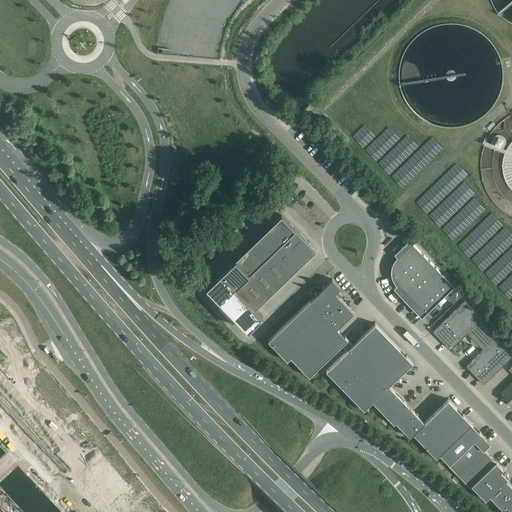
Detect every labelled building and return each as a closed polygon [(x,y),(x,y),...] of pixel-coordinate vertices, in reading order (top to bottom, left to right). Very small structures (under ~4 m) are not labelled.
[(511,114),(511,115),(508,116),(505,118),(502,120),(501,121),(499,124),(496,126),(494,129),(492,131),(491,133),(489,135),(487,138),(486,141),(484,145),(483,148),(482,151),(482,153),(481,156),(481,158),(481,161),(480,164),(480,166),(481,168),(481,171),(481,173),(481,176),(482,178),(483,181),(484,185),(485,188),(486,191),(487,192),(489,195),(491,198),(493,201),(495,204),(497,206),(500,208),(502,211),(505,213),(508,214),(509,215),(511,216),(511,114)] [(281,283),(293,272),(307,259),(307,258),(312,253),(310,244),(299,234),(299,233),(295,229),(281,214),(270,225),(258,236),(247,247),(235,258),(221,272),(206,286),(220,301),(234,315),(248,329),(262,315),(255,308),(270,294),(281,283)] [(453,286),(411,243),(409,240),(394,254),(397,257),(395,259),(393,262),(392,265),(391,268),(390,271),(391,274),(391,277),(393,280),(394,283),(396,285),(393,288),(401,296),(404,294),(416,306),(413,309),(421,317),(424,314),(453,286)] [(338,285),(332,279),(268,340),(287,360),(290,357),(309,376),(341,345),(347,350),(326,370),(364,409),(372,401),(394,423),(395,422),(410,437),(413,434),(436,457),(440,454),(449,464),(481,433),(448,399),(424,422),(389,385),(413,362),(375,323),(353,344),(337,328),(353,312),(339,297),(340,295),(337,291),(338,290),(338,289),(339,289),(339,288),(339,287),(339,286),(338,285)] [(476,376),(484,384),(511,355),(511,350),(464,301),(433,331),(450,349),(467,332),(484,349),(466,366),(476,376)] [(390,330),(387,333),(406,352),(410,348),(390,330)] [(0,349),(0,382),(28,412),(26,414),(57,448),(77,430),(46,397),(49,395),(40,386),(37,389),(0,349)] [(511,365),(510,368),(511,369),(511,382),(501,392),(511,403),(511,365)] [(511,511),(511,485),(506,480),(507,478),(503,474),(501,476),(499,473),(503,469),(484,449),(490,443),(481,433),(449,464),(448,465),(470,487),(471,485),(485,500),(489,496),(503,509),(502,510),(503,511),(511,511)] [(92,448),(75,464),(95,486),(94,487),(116,511),(151,511),(148,508),(140,499),(92,448)] [(0,511),(11,511),(13,511),(6,503),(0,509),(0,511)]
